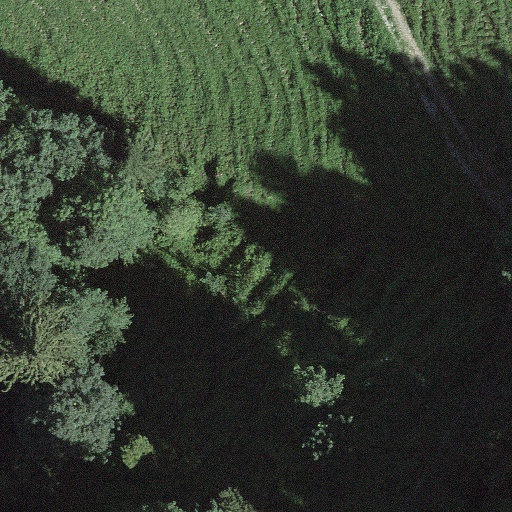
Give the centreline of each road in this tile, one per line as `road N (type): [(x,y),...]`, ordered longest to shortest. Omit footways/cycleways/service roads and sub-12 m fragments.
road 1 (track): [(387,0),(511,245)]
road 2 (track): [(511,368),(485,430),(396,511)]
